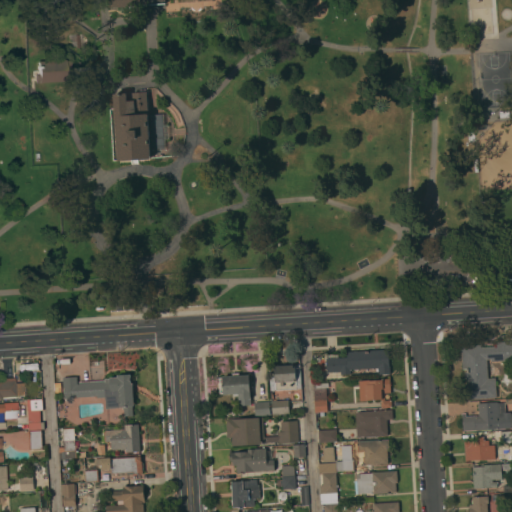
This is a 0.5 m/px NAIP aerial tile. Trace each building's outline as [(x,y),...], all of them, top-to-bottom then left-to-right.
[(164,3),(164,0),(107,0),(108,8),(125,8),(124,5),(164,3)] [(76,32),(83,32),(88,36),(89,42),(85,48),(78,49),(72,44),(72,37),(76,32)] [(63,59),(63,60),(70,60),(71,80),(39,82),(35,82),(34,74),(38,74),(37,61),(63,59)] [(104,93),(93,94),(92,80),(103,80),(104,93)] [(148,114),(164,113),(164,124),(168,124),(169,140),(166,140),(166,150),(150,151),(151,159),(118,160),(113,93),(127,92),(127,101),(133,100),(132,92),(146,91),(148,114)] [(482,344),(496,343),(496,342),(511,340),(511,359),(491,361),(491,359),(487,359),(488,378),(495,378),(496,397),(466,399),(464,372),(466,372),(466,369),(462,369),(461,345),(482,344)] [(388,348),(389,365),(390,365),(390,373),(378,374),(378,368),(350,369),(351,374),(340,374),(340,372),(327,372),(326,358),(347,357),(347,351),(388,348)] [(272,390),(271,379),(275,379),(274,364),(295,363),(295,365),(300,365),(302,388),(272,390)] [(239,405),(238,393),(223,394),(219,394),(218,377),(222,377),(222,376),(232,375),(232,373),(239,372),(239,375),(249,374),(249,377),(250,397),(251,405),(239,405)] [(63,377),(77,376),(77,384),(79,384),(78,382),(104,380),(104,379),(110,379),(110,378),(118,377),(117,375),(130,374),(131,383),(132,383),(134,406),(132,406),(133,415),(124,416),(123,406),(120,406),(120,407),(106,408),(105,397),(97,397),(97,396),(76,397),(76,395),(74,395),(74,397),(64,398),(63,377)] [(0,378),(4,378),(4,379),(12,378),(12,377),(13,377),(14,381),(14,383),(24,382),(25,394),(15,395),(15,396),(0,397),(1,398),(0,398),(0,378)] [(359,380),(370,380),(382,380),(382,379),(390,378),(390,393),(385,393),(385,400),(391,400),(392,407),(381,408),(381,399),(372,400),(372,401),(368,401),(368,400),(367,400),(360,401),(359,380)] [(316,412),(314,383),(329,383),(329,387),(326,387),(327,412),(316,412)] [(27,401),(42,400),(43,410),(40,410),(41,429),(29,430),(27,401)] [(288,400),(289,413),(273,414),(272,400),(288,400)] [(269,401),(270,414),(255,416),(254,402),(269,401)] [(0,403),(2,403),(2,402),(16,402),(17,405),(19,405),(19,415),(17,415),(18,418),(2,419),(2,412),(0,412),(0,403)] [(511,428),(463,432),(462,414),(466,413),(466,416),(479,415),(478,403),(498,402),(498,403),(505,403),(505,413),(511,412),(511,428)] [(355,412),(358,412),(358,411),(392,409),(393,419),(387,419),(388,435),(363,437),(363,436),(357,436),(355,412)] [(299,442),(278,443),(278,441),(264,442),(264,443),(232,446),(232,437),(227,437),(225,419),(235,418),(235,419),(262,417),(264,437),(278,436),(278,431),(281,431),(280,421),(297,420),(299,442)] [(140,451),(127,452),(126,448),(111,449),(111,441),(106,441),(105,430),(125,429),(125,425),(139,424),(140,451)] [(60,460),(59,447),(64,447),(63,429),(74,429),(76,458),(72,458),(72,460),(60,460)] [(336,429),(337,441),(319,442),(318,430),(336,429)] [(42,448),(29,449),(28,437),(29,437),(29,432),(41,431),(42,448)] [(511,431),(511,443),(501,444),(500,432),(511,431)] [(466,461),(464,441),(477,441),(477,437),(483,436),(484,440),(489,440),(489,445),(495,444),(496,459),(466,461)] [(388,439),(389,450),(387,450),(388,463),(363,465),(362,453),(357,453),(356,441),(388,439)] [(305,456),(294,457),(293,445),(305,445),(305,456)] [(352,459),(353,459),(354,469),(353,469),(353,471),(343,471),(336,471),(335,461),(342,461),(341,446),(351,445),(352,459)] [(323,447),(333,446),(335,461),(324,462),(323,447)] [(266,448),(266,450),(272,450),(272,459),(274,459),(274,470),(254,471),(254,473),(248,473),(247,472),(237,472),(237,471),(235,471),(235,465),(233,465),(233,463),(231,463),(231,461),(230,461),(229,452),(248,451),(247,449),(266,448)] [(111,473),(111,468),(102,469),(102,465),(95,465),(94,458),(110,457),(110,458),(141,456),(141,460),(142,460),(143,473),(134,473),(133,472),(111,473)] [(511,463),(511,469),(501,470),(502,471),(503,475),(502,476),(502,479),(492,479),(492,482),(498,481),(498,484),(497,484),(497,487),(474,488),(472,467),(481,466),(481,465),(511,463)] [(282,477),(281,465),(294,464),(295,476),(282,477)] [(8,489),(0,489),(0,465),(6,465),(8,489)] [(85,482),(84,468),(97,467),(97,470),(98,470),(99,481),(85,482)] [(371,473),(371,472),(397,470),(397,482),(395,483),(396,492),(394,492),(373,494),(373,493),(355,494),(354,481),(356,480),(356,474),(371,473)] [(324,505),(321,505),(320,485),(323,485),(322,474),(336,473),(337,485),(338,484),(338,487),(337,487),(338,504),(324,505)] [(33,476),(34,490),(20,491),(19,477),(33,476)] [(296,488),(283,489),(282,477),(295,476),(296,488)] [(254,498),(255,506),(233,508),(231,481),(256,479),(256,484),(259,484),(260,497),(254,498)] [(62,485),(74,484),(76,505),(63,506),(63,494),(62,494),(62,485)] [(115,505),(118,505),(118,504),(124,504),(123,499),(112,500),(112,490),(123,490),(123,486),(143,485),(144,502),(142,502),(142,503),(143,503),(144,511),(106,511),(106,505),(115,505)] [(309,505),(301,505),(300,486),(308,486),(309,505)] [(488,496),(488,503),(487,503),(487,511),(468,511),(468,508),(469,508),(469,504),(472,504),(472,503),(471,503),(471,499),(471,497),(488,496)] [(399,501),(399,511),(369,511),(373,511),(373,503),(399,501)]
